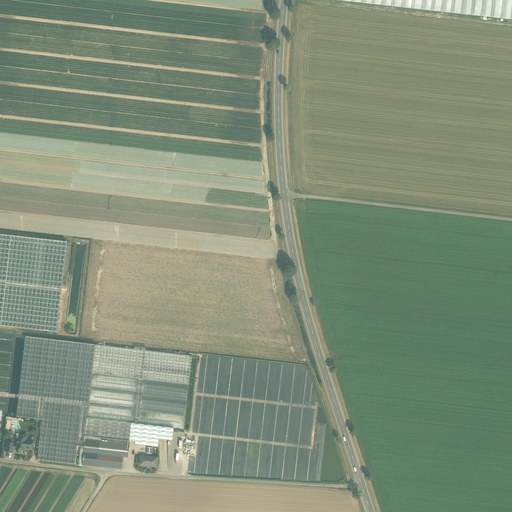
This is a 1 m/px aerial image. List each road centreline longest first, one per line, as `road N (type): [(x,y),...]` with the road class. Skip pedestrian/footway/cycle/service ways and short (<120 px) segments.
road 1 (secondary): [(283,0),(278,151),(288,226),(323,374),(369,511)]
road 2 (track): [(106,474),(361,487)]
road 3 (track): [(511,217),(283,196)]
